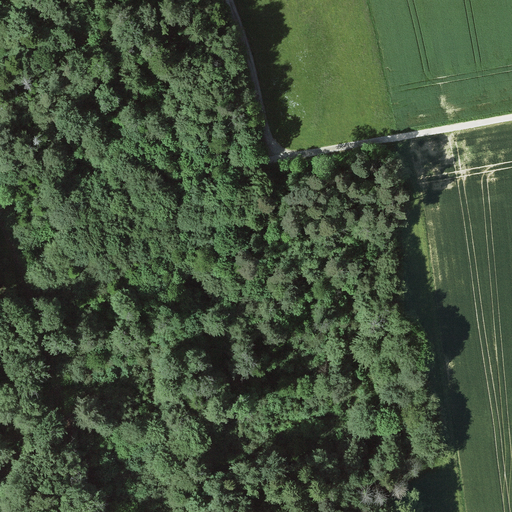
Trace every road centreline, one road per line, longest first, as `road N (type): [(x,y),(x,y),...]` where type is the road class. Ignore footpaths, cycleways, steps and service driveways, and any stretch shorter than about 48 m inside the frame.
road 1 (track): [(511,114),(296,153),(279,149),(269,138),(230,0)]
road 2 (track): [(0,205),(62,404),(110,511)]
